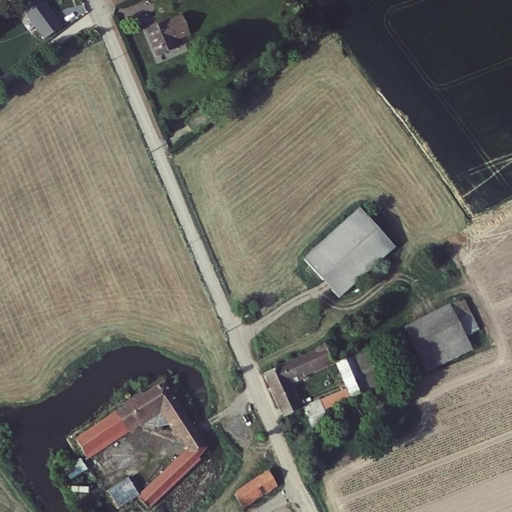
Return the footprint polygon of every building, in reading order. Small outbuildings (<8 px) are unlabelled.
[(40,1),(32,6),(38,16),(46,11),(40,1)] [(181,20),(147,34),(157,60),(178,51),(175,44),(188,39),(181,20)] [(188,120),(197,132),(215,118),(206,106),(188,120)] [(396,248),(360,208),(304,259),(340,299),(396,248)] [(480,331),(464,298),(405,327),(427,372),(472,350),(467,338),(480,331)] [(248,309),(243,311),(247,318),(252,316),(248,309)] [(326,346),(264,374),(284,418),(298,412),(286,384),(333,363),(326,346)] [(325,411),(370,392),(377,389),(384,386),(368,349),(338,362),(350,389),(304,408),(314,431),(330,423),(325,411)] [(88,466),(105,493),(103,495),(105,498),(106,496),(111,502),(109,504),(113,508),(135,495),(122,476),(126,470),(114,451),(109,453),(105,449),(110,444),(109,442),(159,411),(187,451),(137,498),(146,509),(195,464),(193,460),(205,450),(161,385),(135,403),(132,400),(123,406),(125,409),(73,442),(75,444),(73,446),(76,451),(77,450),(81,454),(78,457),(81,459),(82,458),(86,463),(84,465),(86,468),(88,466)] [(377,389),(370,392),(378,409),(384,406),(377,389)] [(275,487),(266,474),(233,497),(242,510),(275,487)]
